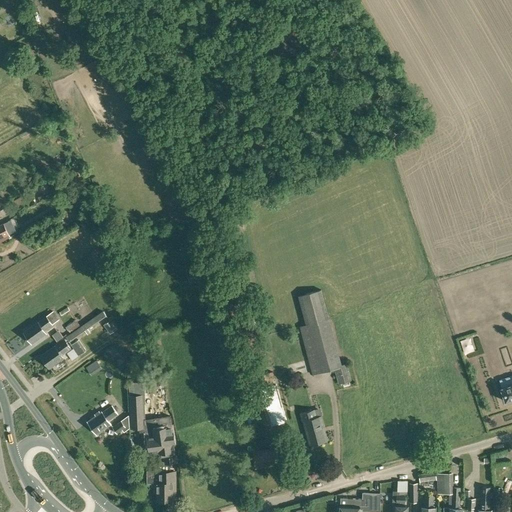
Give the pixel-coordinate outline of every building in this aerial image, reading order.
[(36,18),(41,27),(47,25),(42,15),(36,18)] [(55,173),(62,170),(58,162),(51,165),(55,173)] [(75,182),(82,177),(76,167),(69,172),(75,182)] [(15,208),(27,201),(24,195),(11,202),(15,208)] [(0,238),(9,235),(4,222),(0,224),(0,238)] [(190,284),(202,280),(198,263),(185,266),(190,284)] [(342,364),(321,289),(298,296),(306,325),(299,326),(313,375),(335,369),(338,384),(352,380),(347,363),(342,364)] [(61,315),(70,310),(67,307),(59,312),(61,315)] [(80,325),(70,333),(70,334),(66,337),(70,342),(85,331),(88,334),(90,332),(88,329),(107,316),(103,310),(81,326),(80,325)] [(60,319),(53,311),(46,316),(46,315),(37,321),(38,322),(23,332),(32,344),(46,334),(44,331),(53,325),(53,324),(60,319)] [(110,334),(118,328),(111,319),(103,325),(110,334)] [(70,333),(80,325),(76,320),(65,327),(70,333)] [(464,338),(460,339),(464,351),(468,350),(464,338)] [(71,348),(65,339),(41,356),(49,368),(64,358),(62,355),(71,348)] [(79,339),(71,345),(73,348),(78,355),(86,350),(79,339)] [(511,376),(500,380),(501,386),(500,386),(505,401),(511,398),(511,376)] [(129,395),(128,395),(130,428),(141,428),(143,428),(145,428),(143,381),(137,381),(132,382),(129,382),(129,395)] [(118,414),(111,405),(102,412),(102,411),(88,421),(97,434),(111,424),(108,421),(118,414)] [(316,417),(314,410),(301,413),(303,421),(304,421),(310,445),(327,440),(320,416),(316,417)] [(129,427),(129,416),(121,421),(113,427),(117,433),(122,429),(124,432),(129,427)] [(157,422),(147,423),(150,451),(162,450),(162,451),(172,450),(171,442),(174,442),(171,416),(156,418),(157,422)] [(256,468),(267,466),(266,463),(278,461),(276,442),(270,443),(270,449),(253,451),(256,468)] [(165,461),(165,463),(170,463),(177,462),(176,455),(164,457),(165,461)] [(147,471),(148,483),(157,483),(157,485),(154,485),(154,492),(157,492),(157,500),(172,500),(172,491),(175,491),(175,471),(169,471),(169,472),(156,472),(156,471),(147,471)] [(450,472),(437,473),(438,494),(449,493),(451,493),(450,472)] [(406,506),(407,481),(398,480),(397,495),(396,506),(395,506),(394,511),(408,511),(409,506),(406,506)] [(409,502),(418,502),(417,482),(409,482),(409,502)] [(493,498),(493,492),(490,492),(491,487),(482,486),(481,510),(478,509),(477,511),(491,511),(492,510),(489,510),(490,498),(493,498)] [(443,506),(443,511),(462,511),(463,508),(460,508),(460,493),(461,487),(454,487),(453,487),(453,493),(452,508),(448,508),(448,507),(443,506)] [(362,499),(362,508),(362,510),(370,511),(378,511),(379,511),(380,511),(380,493),(362,492),(362,499)] [(435,511),(436,507),(433,507),(434,495),(425,495),(424,507),(421,507),(420,511),(435,511)] [(511,511),(511,497),(506,497),(505,511),(504,511),(503,511),(511,511)] [(359,511),(360,508),(362,508),(362,499),(347,498),(341,498),(340,505),(340,511),(359,511)] [(475,511),(476,498),(468,498),(467,510),(475,511)]
